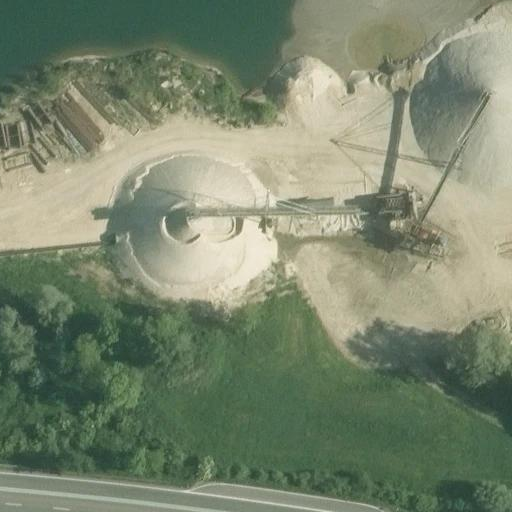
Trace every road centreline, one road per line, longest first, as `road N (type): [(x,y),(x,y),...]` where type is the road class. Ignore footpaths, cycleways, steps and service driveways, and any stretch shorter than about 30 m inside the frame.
road 1 (track): [(0,242),(97,186),(204,161),(252,166),(278,187),(323,272),(477,430),(511,447)]
road 2 (trunk): [(0,498),(133,511)]
